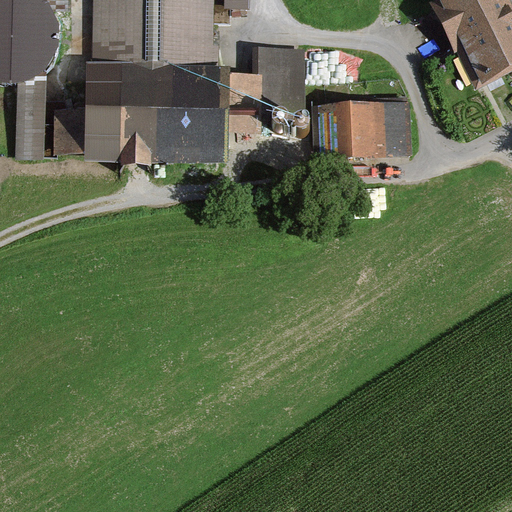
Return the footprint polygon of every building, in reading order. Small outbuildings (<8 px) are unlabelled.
[(12,0),(12,15),(70,15),(69,0),(12,0)] [(220,0),(93,0),(92,115),(55,114),(54,152),(91,153),(91,161),(217,163),(218,117),(305,119),(307,55),(256,54),(256,79),(219,78),(220,0)] [(225,0),(225,13),(251,13),(251,0),(225,0)] [(511,15),(504,0),(448,0),(434,7),(474,88),(511,68),(511,15)] [(18,160),(53,160),(53,125),(48,125),(48,83),(18,83),(18,160)] [(408,106),(325,110),(328,166),(410,162),(408,106)]
